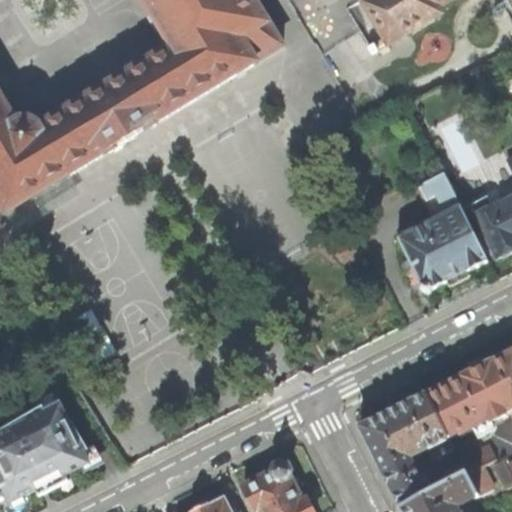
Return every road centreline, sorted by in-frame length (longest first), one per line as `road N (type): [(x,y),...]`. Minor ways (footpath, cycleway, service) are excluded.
road 1 (residential): [(93,511),(316,399)]
road 2 (residential): [(316,399),(511,300)]
road 3 (residential): [(370,511),(316,399)]
